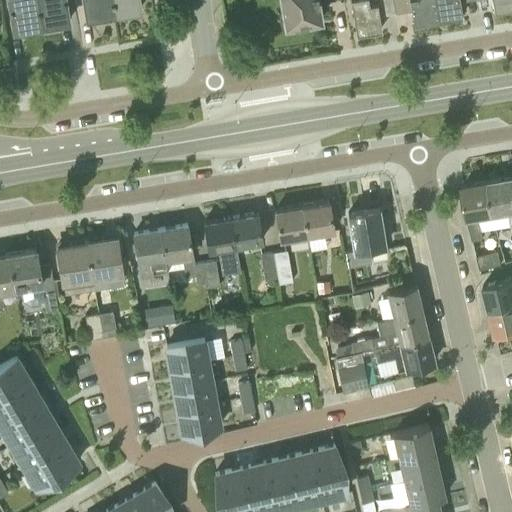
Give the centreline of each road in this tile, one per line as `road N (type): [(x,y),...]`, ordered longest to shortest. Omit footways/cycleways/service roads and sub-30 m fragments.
road 1 (tertiary): [(0,170),(511,85)]
road 2 (residential): [(0,215),(416,148)]
road 3 (residential): [(146,457),(470,381)]
road 4 (residential): [(511,42),(212,91)]
road 5 (residential): [(470,381),(416,148)]
road 6 (residential): [(212,91),(0,121)]
road 7 (residential): [(501,511),(470,381)]
road 8 (residential): [(146,457),(120,429),(103,339)]
